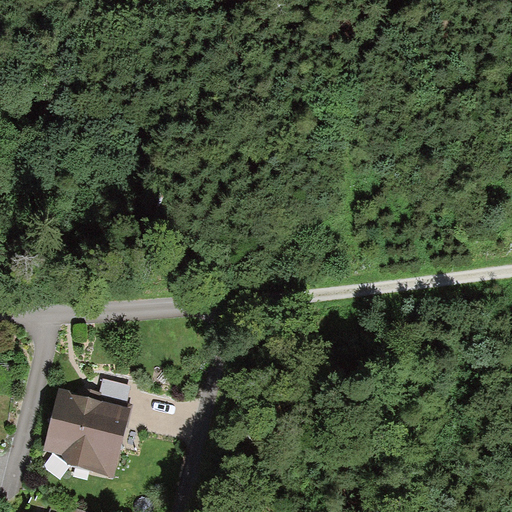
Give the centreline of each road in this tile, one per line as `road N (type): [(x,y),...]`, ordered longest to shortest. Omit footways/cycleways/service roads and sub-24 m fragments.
road 1 (residential): [(337,292),(0,311)]
road 2 (track): [(511,271),(337,292)]
